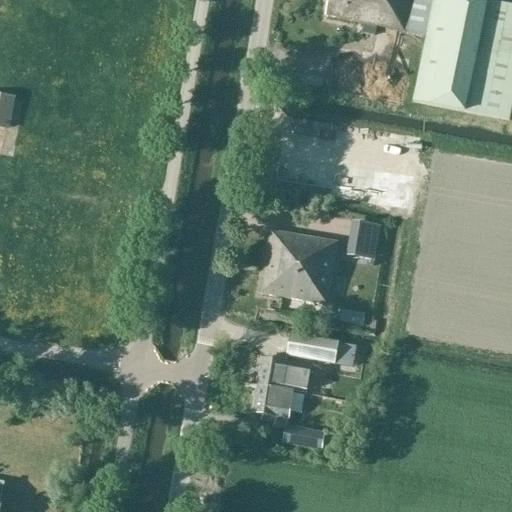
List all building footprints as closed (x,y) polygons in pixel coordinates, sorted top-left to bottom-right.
[(329,0),(327,17),(427,38),(414,102),(464,113),(510,122),(511,111),(511,6),(485,2),(485,0),(329,0)] [(376,28),(365,26),(363,35),(374,37),(376,28)] [(322,89),(323,78),(295,74),(293,85),(322,89)] [(326,308),(336,245),(270,234),(260,296),(326,308)] [(334,366),(337,345),(289,337),(286,358),(334,366)] [(311,369),(272,363),(261,361),(257,388),(279,392),(292,394),(306,396),(311,369)] [(292,394),(279,392),(257,388),(253,415),(261,417),(260,423),(273,425),(273,428),(285,430),(282,446),(321,453),(323,435),(286,428),(287,420),(288,420),(289,412),(302,415),(305,397),(292,394)]
